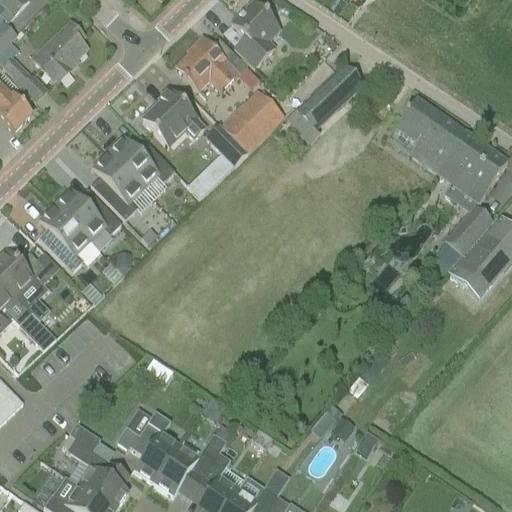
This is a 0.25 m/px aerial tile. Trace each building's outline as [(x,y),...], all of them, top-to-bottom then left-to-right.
[(0,0),(0,14),(10,24),(13,20),(27,6),(21,0),(0,0)] [(232,54),(246,68),(253,75),(273,55),(266,47),(278,35),(252,9),(229,31),(242,44),(232,54)] [(0,55),(1,55),(0,55),(13,42),(1,30),(0,31),(0,55)] [(30,66),(37,73),(51,88),(53,86),(56,89),(68,77),(66,74),(85,56),(64,34),(30,66)] [(309,52),(321,65),(334,52),(322,39),(309,52)] [(202,46),(174,74),(197,97),(207,88),(218,99),(245,73),(233,61),(225,68),(202,46)] [(1,55),(0,55),(0,71),(21,92),(29,84),(1,55)] [(284,126),(307,151),(317,142),(312,137),(362,91),(344,71),(284,126)] [(0,127),(11,139),(29,121),(21,112),(25,109),(30,104),(19,93),(14,98),(13,97),(10,100),(7,102),(0,94),(0,127)] [(229,123),(219,133),(245,160),(256,150),(282,124),(255,97),(229,123)] [(140,127),(167,154),(184,138),(192,146),(202,136),(194,127),(195,126),(167,98),(162,102),(164,104),(140,127)] [(393,134),(386,145),(407,160),(435,179),(463,139),(414,105),(402,121),(393,134)] [(217,132),(204,145),(231,173),(245,160),(219,133),(218,134),(217,132)] [(463,139),(435,179),(477,209),(494,186),(505,169),(463,139)] [(121,144),(105,159),(142,197),(155,184),(161,190),(173,178),(138,144),(130,152),(121,144)] [(142,197),(105,159),(89,175),(98,184),(89,192),(123,227),(135,216),(128,210),(142,197)] [(68,196),(52,212),(89,249),(102,236),(108,242),(120,231),(85,196),(77,204),(68,196)] [(89,249),(52,212),(36,227),(45,236),(36,245),(71,278),(83,267),(77,260),(89,249)] [(511,217),(506,213),(498,221),(511,233),(511,232),(511,217)] [(474,214),(442,249),(417,280),(433,293),(459,263),(490,228),(474,214)] [(511,234),(500,225),(451,283),(476,305),(511,264),(511,234)] [(140,244),(147,251),(155,242),(149,235),(140,244)] [(4,258),(0,262),(0,290),(12,303),(24,315),(44,296),(39,291),(49,281),(35,267),(34,265),(22,276),(4,258)] [(114,260),(115,274),(122,281),(129,275),(129,259),(114,260)] [(0,290),(0,333),(9,324),(17,333),(29,320),(24,315),(12,303),(0,290)] [(387,304),(404,320),(414,309),(398,293),(387,304)] [(29,320),(17,333),(41,357),(54,345),(29,320)] [(0,404),(0,421),(4,426),(13,418),(0,404)] [(128,455),(141,463),(132,477),(152,490),(178,451),(161,440),(168,429),(153,419),(148,427),(146,426),(135,441),(124,434),(114,449),(126,457),(128,455)] [(324,419),(316,428),(325,436),(333,427),(324,419)] [(339,422),(334,430),(348,440),(353,432),(339,422)] [(67,442),(72,446),(91,458),(98,447),(74,430),(67,442)] [(219,431),(212,442),(223,449),(230,438),(219,431)] [(354,455),(366,463),(377,447),(364,438),(354,455)] [(178,451),(152,490),(171,503),(186,481),(197,488),(216,459),(217,460),(224,449),(223,449),(212,442),(211,441),(195,463),(178,451)] [(91,458),(72,446),(64,458),(87,473),(75,491),(74,492),(105,511),(116,511),(127,498),(121,494),(128,483),(91,458)] [(216,459),(197,488),(208,495),(196,511),(225,511),(236,495),(218,483),(228,467),(217,460),(216,459)] [(49,502),(42,511),(105,511),(74,492),(75,491),(64,484),(51,503),(49,502)] [(236,495),(225,511),(269,511),(275,503),(263,495),(255,508),(236,495)] [(275,503),(269,511),(286,511),(287,511),(275,503)]
